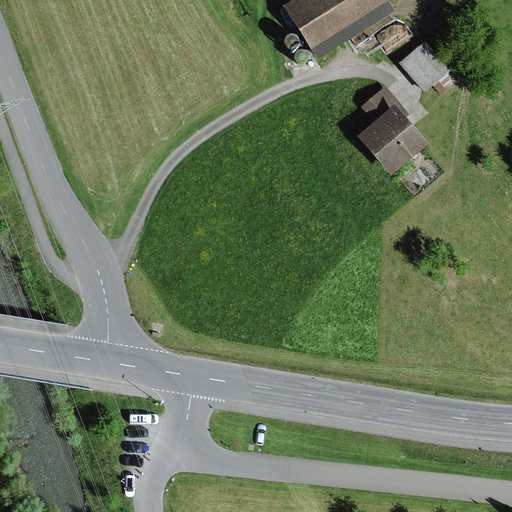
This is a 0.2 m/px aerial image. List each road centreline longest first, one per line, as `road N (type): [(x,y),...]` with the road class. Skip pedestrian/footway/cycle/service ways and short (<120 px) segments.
road 1 (unclassified): [(511,424),(104,361)]
road 2 (track): [(99,274),(127,244),(167,165),(199,138),(305,81),(382,79)]
road 3 (track): [(175,442),(211,462),(511,495)]
road 4 (residential): [(104,361),(99,274),(45,171),(0,51)]
road 5 (track): [(149,511),(149,489),(186,420),(192,376)]
